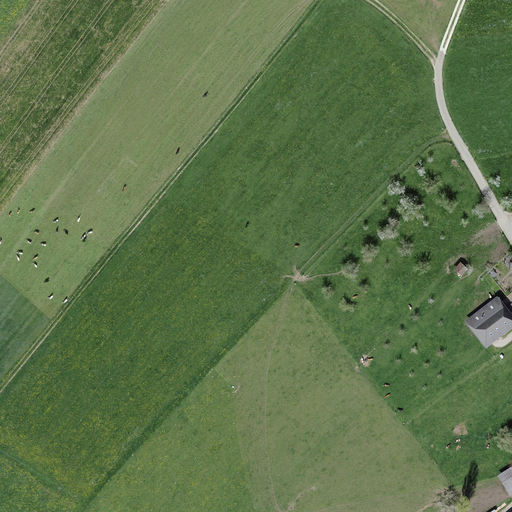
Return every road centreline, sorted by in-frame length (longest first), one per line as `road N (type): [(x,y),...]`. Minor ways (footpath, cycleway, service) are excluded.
road 1 (track): [(0,389),(321,0)]
road 2 (residential): [(442,50),(444,113),(511,235)]
